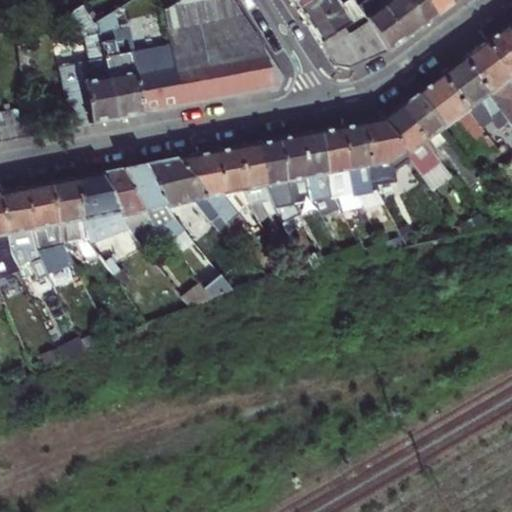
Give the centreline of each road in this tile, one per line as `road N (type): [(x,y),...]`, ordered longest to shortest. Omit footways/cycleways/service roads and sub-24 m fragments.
road 1 (tertiary): [(327,101),(0,163)]
road 2 (tertiary): [(493,0),(376,87),(327,101)]
road 3 (residential): [(327,101),(262,0)]
